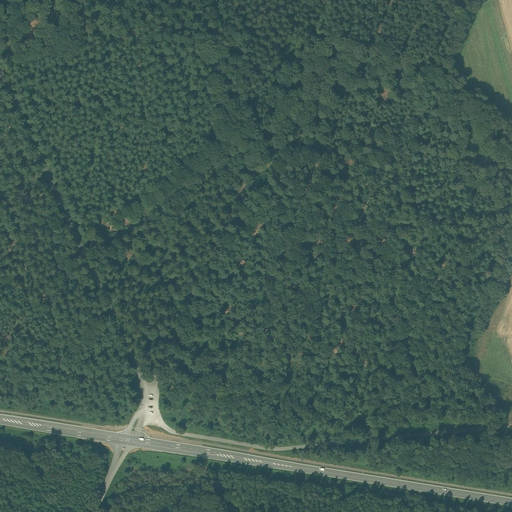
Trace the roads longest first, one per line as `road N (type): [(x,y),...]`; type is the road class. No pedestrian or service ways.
road 1 (track): [(153,386),(242,184),(269,155),(274,115),(327,0)]
road 2 (unclassified): [(511,425),(274,449),(173,432),(162,423),(153,386),(144,387)]
road 3 (secondary): [(511,502),(127,440)]
road 4 (unclassified): [(144,387),(0,70)]
road 5 (track): [(250,141),(214,79),(211,0)]
road 6 (secondary): [(127,440),(0,419)]
